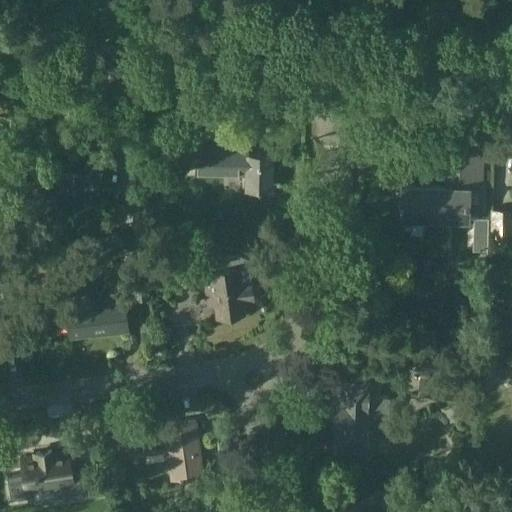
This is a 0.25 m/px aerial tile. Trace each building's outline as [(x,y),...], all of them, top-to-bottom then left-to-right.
[(65,178),(65,189),(81,189),(81,178),(100,179),(101,144),(71,144),(70,150),(52,150),(52,178),(65,178)] [(247,148),(196,147),(195,169),(195,170),(246,172),(246,186),(257,186),(257,188),(260,188),(260,187),(270,187),(271,153),(247,152),(247,148)] [(184,151),(171,151),(171,174),(184,174),(184,151)] [(478,188),(478,173),(479,155),(446,154),(445,187),(399,187),(398,218),(467,219),(470,236),(488,238),(490,217),(467,215),(468,188),(478,188)] [(139,199),(125,199),(125,222),(138,222),(139,199)] [(111,201),(111,225),(125,225),(125,201),(111,201)] [(511,209),(495,208),(493,238),(511,239),(511,209)] [(189,265),(186,237),(173,239),(176,266),(189,265)] [(253,298),(250,282),(247,254),(217,257),(218,269),(204,271),(207,299),(213,298),(216,316),(244,313),(242,300),(253,298)] [(5,270),(0,270),(0,298),(9,298),(5,270)] [(144,274),(132,275),(135,299),(148,298),(144,274)] [(105,327),(106,331),(127,328),(123,297),(65,305),(69,334),(93,331),(92,328),(105,327)] [(477,361),(477,373),(493,374),(494,362),(477,361)] [(422,365),(419,396),(460,401),(462,380),(447,379),(448,368),(422,365)] [(378,378),(337,376),(336,396),(333,396),(332,432),(335,432),(334,451),(371,452),(373,394),(378,394),(378,378)] [(183,478),(202,475),(194,421),(179,423),(180,431),(174,432),(174,429),(116,437),(118,457),(167,450),(171,479),(179,478),(179,479),(183,478)] [(98,489),(105,488),(104,475),(85,478),(84,471),(82,461),(69,463),(67,451),(52,453),(51,450),(36,452),(36,454),(22,456),(23,461),(24,473),(7,475),(11,499),(27,497),(29,497),(28,487),(59,483),(62,500),(99,494),(98,489)] [(378,511),(405,511),(405,503),(378,504),(378,511)]
